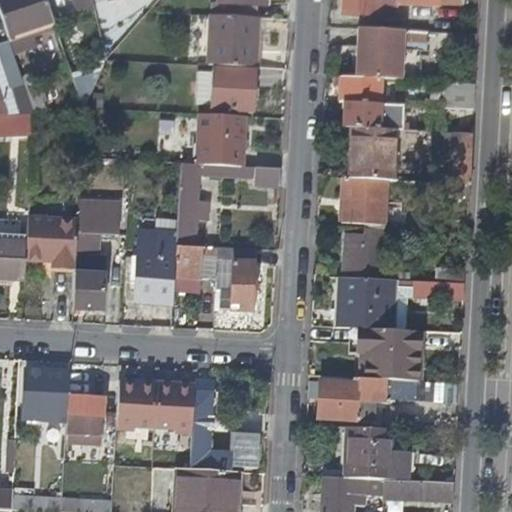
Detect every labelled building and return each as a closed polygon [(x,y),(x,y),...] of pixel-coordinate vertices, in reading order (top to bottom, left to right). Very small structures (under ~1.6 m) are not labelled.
[(0,0),(0,29),(3,38),(50,20),(43,0),(0,0)] [(261,0),(213,0),(214,6),(261,8),(261,0)] [(337,0),(337,15),(374,17),(374,15),(388,15),(389,1),(455,5),(455,0),(337,0)] [(241,19),(207,16),(204,66),(252,69),(254,35),(240,34),(241,19)] [(240,34),(254,35),(255,20),(241,19),(240,34)] [(354,29),(352,79),(377,80),(393,81),(396,31),(354,29)] [(428,40),(426,83),(444,83),(456,84),(458,42),(428,40)] [(0,116),(23,115),(30,114),(5,42),(0,43),(0,116)] [(251,74),(209,71),(209,75),(206,109),(206,112),(249,115),(251,74)] [(206,109),(209,75),(197,74),(194,108),(206,109)] [(336,78),(335,104),(341,104),(375,106),(377,80),(352,79),(336,78)] [(456,84),(444,83),(443,109),(469,110),(471,85),(456,84)] [(375,106),(341,104),(340,129),(348,130),(391,132),(400,132),(401,107),(375,106)] [(469,110),(443,109),(441,109),(441,117),(469,118),(469,110)] [(23,115),(0,116),(0,117),(2,136),(25,134),(23,115)] [(238,119),(197,116),(194,168),(235,170),(238,119)] [(348,130),(346,180),(385,182),(389,182),(391,132),(348,130)] [(467,135),(422,133),(421,153),(446,155),(445,185),(465,186),(467,135)] [(78,145),(77,161),(90,162),(91,146),(78,145)] [(90,162),(77,161),(76,185),(89,186),(90,162)] [(194,168),(176,167),(173,238),(172,247),(189,248),(193,179),(251,182),(251,187),(275,188),(276,172),(235,170),(194,168)] [(385,182),(346,180),(344,221),(383,223),(385,182)] [(445,185),(439,185),(438,202),(464,204),(465,186),(445,185)] [(74,231),(72,278),(70,310),(101,311),(103,273),(104,256),(97,255),(98,233),(116,234),(118,203),(75,201),(74,231)] [(23,242),(21,271),(49,272),(49,277),(72,278),(74,231),(24,228),(23,242)] [(340,235),(337,280),(392,282),(393,276),(373,274),(375,241),(392,241),(392,231),(356,229),(356,236),(340,235)] [(172,247),(173,238),(156,237),(155,261),(135,260),(133,302),(169,304),(170,294),(171,282),(172,247)] [(214,237),(213,250),(233,251),(234,238),(214,237)] [(0,279),(21,281),(21,271),(23,242),(0,241),(0,279)] [(172,247),(171,282),(197,283),(197,267),(213,268),(213,250),(189,248),(172,247)] [(213,250),(213,268),(212,270),(230,271),(229,282),(220,282),(219,300),(249,301),(251,252),(233,251),(213,250)] [(432,272),(431,284),(435,285),(459,286),(460,273),(432,272)] [(337,280),(334,279),(331,330),(351,331),(358,332),(390,333),(392,290),(398,291),(412,291),(412,283),(392,282),(337,280)] [(197,283),(171,282),(170,294),(196,295),(197,283)] [(459,286),(435,285),(434,298),(458,299),(459,286)] [(392,290),(390,333),(396,334),(398,291),(392,290)] [(390,333),(358,332),(357,354),(360,354),(359,381),(412,384),(414,335),(396,334),(390,333)] [(45,404),(65,405),(65,398),(67,376),(23,373),(20,415),(44,417),(45,404)] [(359,381),(355,381),(355,386),(319,384),(317,422),(353,424),(354,404),(382,406),(383,400),(453,404),(453,386),(412,384),(359,381)] [(113,405),(112,432),(129,433),(129,427),(171,430),(171,435),(187,436),(188,417),(189,392),(152,390),(114,388),(113,405)] [(187,436),(185,472),(227,474),(227,469),(253,470),(255,439),(227,437),(227,453),(206,452),(209,393),(189,392),(188,417),(187,436)] [(101,400),(65,398),(65,405),(63,433),(98,435),(101,400)] [(382,419),(381,433),(392,434),(405,434),(406,420),(382,419)] [(381,433),(344,431),(341,480),(380,482),(389,482),(392,434),(381,433)] [(62,443),(97,446),(98,435),(63,433),(62,443)] [(2,480),(9,480),(11,452),(4,451),(2,480)] [(174,472),(171,511),(236,511),(238,475),(227,474),(185,472),(174,472)] [(341,480),(320,479),(318,511),(349,511),(350,494),(379,495),(379,499),(415,501),(415,504),(447,506),(449,485),(412,483),(412,487),(380,485),(380,482),(341,480)] [(0,511),(7,511),(8,498),(9,492),(0,491),(0,511)] [(8,498),(7,511),(57,511),(59,500),(8,498)] [(59,500),(57,511),(107,511),(108,503),(59,500)]
